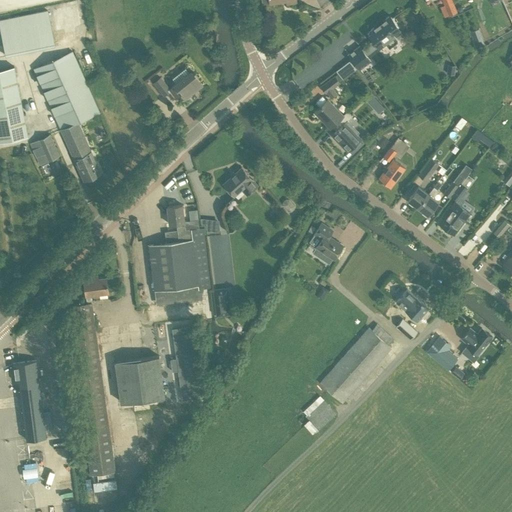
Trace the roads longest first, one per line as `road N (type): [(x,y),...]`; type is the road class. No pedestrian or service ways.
road 1 (tertiary): [(0,320),(262,74)]
road 2 (unclassified): [(247,511),(475,277)]
road 3 (residential): [(475,277),(330,170),(262,74)]
